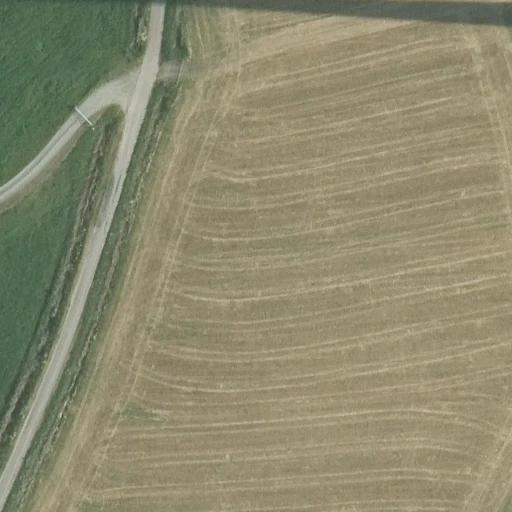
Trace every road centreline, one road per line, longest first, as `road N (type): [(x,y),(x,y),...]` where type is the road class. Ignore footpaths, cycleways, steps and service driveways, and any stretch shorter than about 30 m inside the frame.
road 1 (unclassified): [(158,0),(133,133),(56,361),(0,495)]
road 2 (track): [(441,0),(294,26),(111,78),(24,175),(0,189)]
